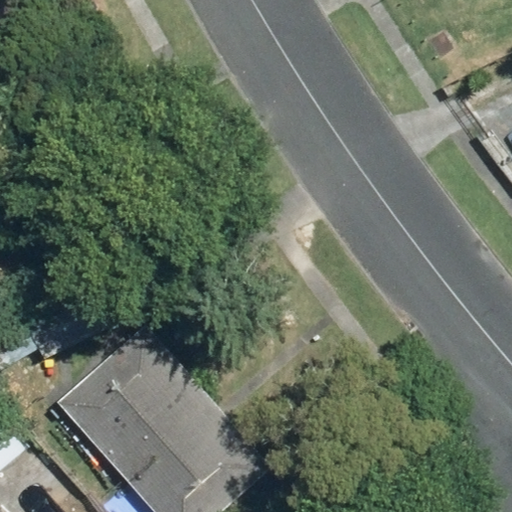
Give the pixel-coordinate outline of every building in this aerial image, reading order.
[(25,56),(0,55),(0,181),(23,182),(25,56)] [(49,354),(127,319),(109,278),(31,312),(49,354)] [(152,322),(63,400),(162,511),(215,511),(274,461),(152,322)] [(0,474),(31,447),(0,411),(0,474)] [(48,511),(37,501),(26,511),(14,511),(3,500),(0,503),(0,511),(48,511)]
